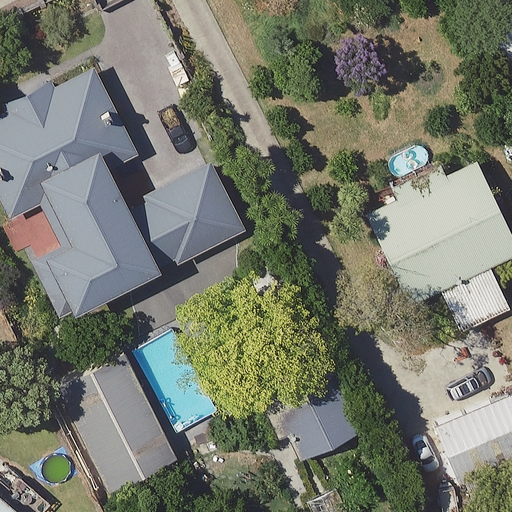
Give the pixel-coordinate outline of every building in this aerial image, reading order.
[(133,154),(90,64),(0,106),(0,201),(6,215),(45,196),(65,239),(29,256),(56,313),(240,227),(208,160),(127,198),(111,164),(133,154)] [(492,229),(508,220),(475,156),(441,173),(433,159),(386,184),(391,194),(363,209),(409,297),(436,282),(460,327),(509,302),(485,257),(502,248),(492,229)] [(393,441),(433,424),(462,489),(511,467),(511,374),(489,323),(365,377),(393,441)] [(216,434),(165,329),(56,381),(107,486),(216,434)] [(358,426),(331,364),(262,395),(290,457),(358,426)] [(20,511),(0,494),(0,511),(20,511)]
